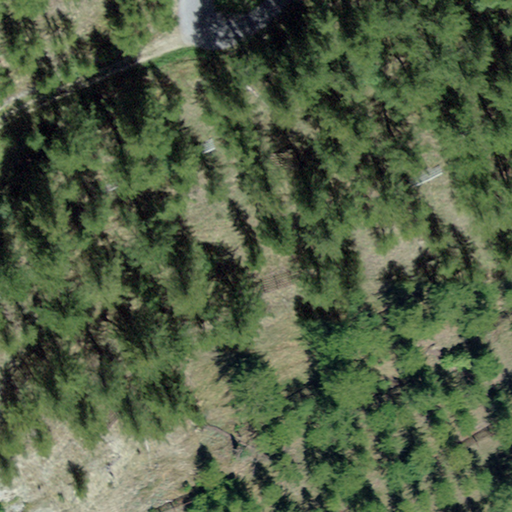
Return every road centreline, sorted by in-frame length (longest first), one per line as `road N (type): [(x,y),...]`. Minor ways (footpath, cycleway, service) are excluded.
road 1 (track): [(0,124),(46,86),(200,28)]
road 2 (unclassified): [(192,0),(195,23),(221,32),(251,23),(279,0)]
